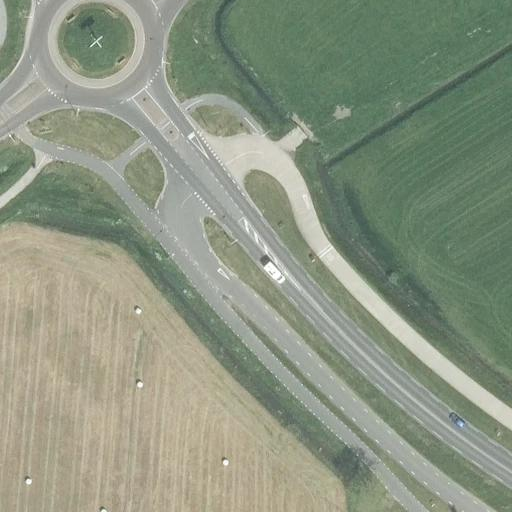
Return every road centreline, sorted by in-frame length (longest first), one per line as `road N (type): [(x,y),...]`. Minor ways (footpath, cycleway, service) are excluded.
road 1 (unclassified): [(197,187),(179,208),(179,230),(346,404),(471,511)]
road 2 (unclassified): [(216,171),(242,155),(272,157),(293,182),(323,253),(423,353),(511,422)]
road 3 (primary): [(511,473),(415,403),(296,286)]
road 4 (primary): [(197,187),(257,257),(296,286)]
road 5 (primary): [(296,286),(216,171)]
road 6 (primary): [(106,99),(152,135),(197,187)]
road 7 (primary): [(216,171),(144,73)]
